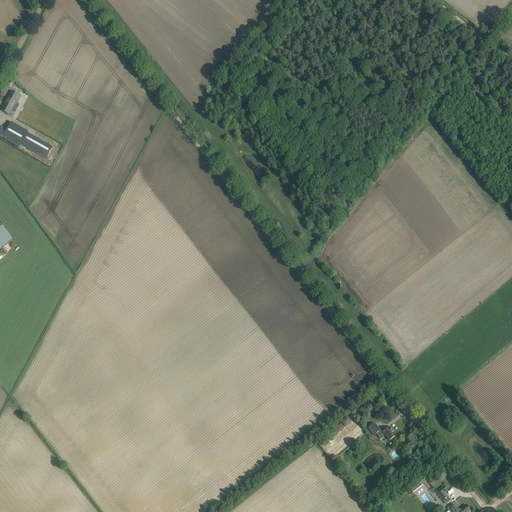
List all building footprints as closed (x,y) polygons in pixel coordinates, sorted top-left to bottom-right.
[(12,92),(1,111),(8,115),(15,103),(17,104),(21,96),(12,92)] [(46,159),(52,147),(28,133),(28,132),(11,123),(7,131),(1,127),(0,128),(0,137),(19,148),(21,145),(46,159)] [(0,225),(0,250),(13,241),(0,225)] [(351,422),(348,418),(332,432),(335,436),(351,422)] [(382,433),(374,424),(368,428),(374,435),(377,433),(381,439),(386,435),(390,441),(396,436),(389,427),(382,433)] [(436,493),(443,501),(448,497),(444,494),(447,491),(444,486),(436,493)]
